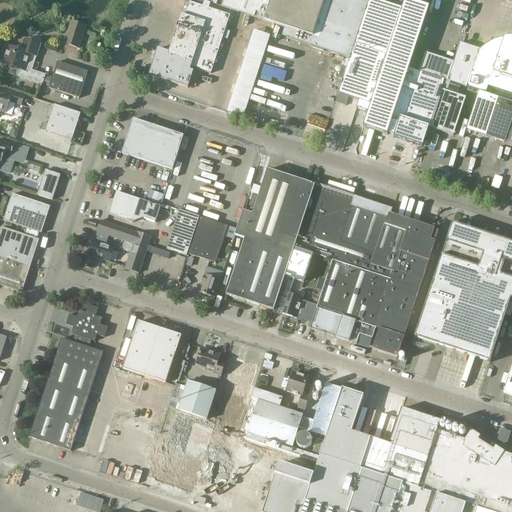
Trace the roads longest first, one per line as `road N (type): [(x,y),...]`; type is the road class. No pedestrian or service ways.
road 1 (unclassified): [(511,421),(51,271)]
road 2 (unclassified): [(511,220),(113,89)]
road 3 (unclassified): [(185,511),(0,449)]
road 4 (unclassified): [(51,271),(113,89)]
